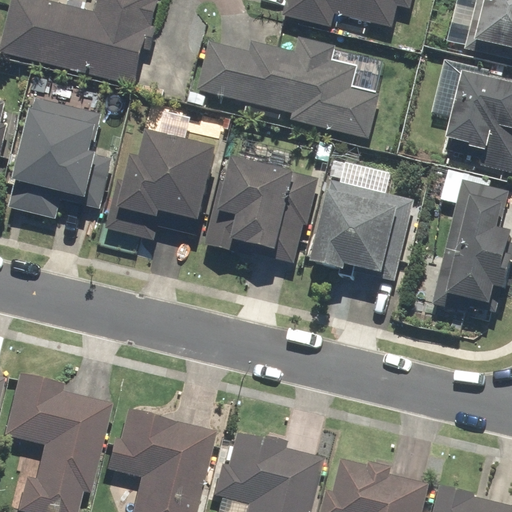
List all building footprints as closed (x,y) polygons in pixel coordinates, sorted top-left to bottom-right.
[(11,0),(0,47),(0,64),(132,95),(140,63),(147,64),(161,0),(98,0),(94,19),(11,0)] [(413,0),(287,0),(281,26),(330,37),(334,20),(394,34),(399,13),(410,16),(413,0)] [(511,0),(482,0),(472,63),(511,69),(511,0)] [(243,54),(211,48),(201,100),(293,118),(291,129),(370,144),(378,99),(353,94),(357,72),(330,67),(333,50),(298,43),(295,58),(244,48),(243,54)] [(511,83),(494,80),(492,89),(458,81),(441,152),(481,162),(479,171),(511,179),(511,83)] [(41,103),(31,101),(9,216),(55,224),(59,204),(89,210),(98,162),(91,161),(99,119),(65,113),(70,88),(44,83),(41,103)] [(0,180),(2,181),(19,110),(0,105),(0,180)] [(215,156),(148,140),(142,166),(129,163),(125,182),(116,180),(102,236),(154,249),(159,232),(194,241),(215,156)] [(298,178),(233,163),(227,162),(205,254),(244,263),(245,256),(278,264),(298,178)] [(508,192),(461,183),(436,308),(468,315),(469,306),(503,313),(509,281),(502,280),(511,239),(499,236),(508,192)] [(414,202),(328,184),(310,273),(351,281),(352,277),(397,286),(414,202)] [(108,407),(60,396),(63,387),(18,376),(2,439),(40,448),(32,481),(22,478),(13,511),(71,511),(76,497),(85,499),(108,407)] [(195,511),(213,438),(121,417),(116,439),(106,437),(98,473),(137,482),(130,511),(195,511)] [(311,511),(322,461),(283,452),(284,446),(231,435),(224,466),(216,465),(209,497),(242,504),(240,511),(311,511)] [(389,472),(341,462),(337,462),(331,494),(324,493),(320,511),(420,511),(425,490),(387,482),(389,472)] [(511,511),(434,494),(430,511),(511,511)]
